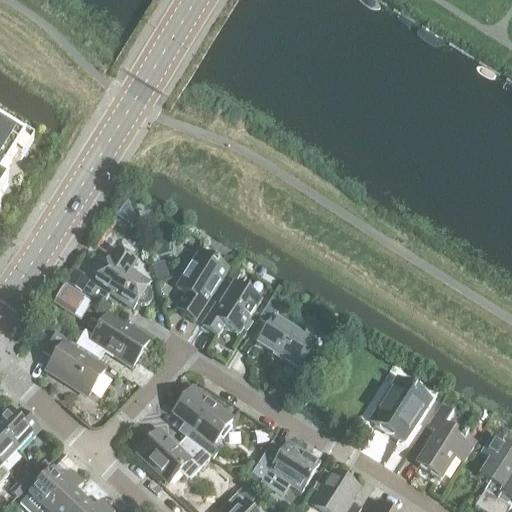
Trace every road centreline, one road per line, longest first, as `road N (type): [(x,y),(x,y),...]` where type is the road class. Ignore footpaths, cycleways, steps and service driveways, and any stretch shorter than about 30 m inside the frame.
road 1 (residential): [(437,511),(206,361),(169,371),(95,460)]
road 2 (tertiary): [(0,308),(198,0)]
road 3 (residential): [(95,460),(0,365)]
